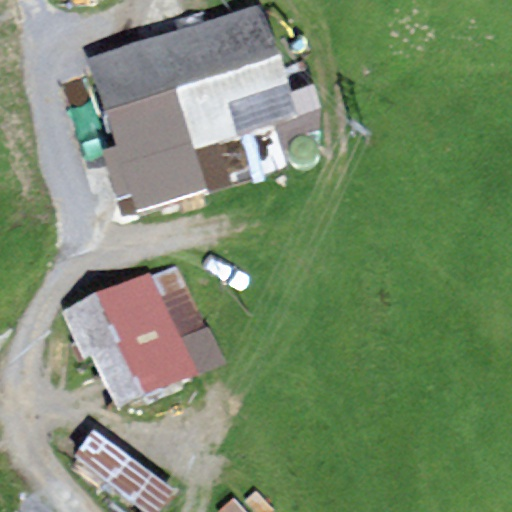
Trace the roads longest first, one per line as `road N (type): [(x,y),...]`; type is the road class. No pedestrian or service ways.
road 1 (track): [(151,0),(151,12),(79,62),(63,108),(86,183),(21,387),(25,444),(74,511)]
road 2 (track): [(191,469),(213,421),(266,382),(310,293),(339,172),(315,0)]
road 3 (track): [(190,511),(191,469),(144,427),(66,394),(21,387)]
